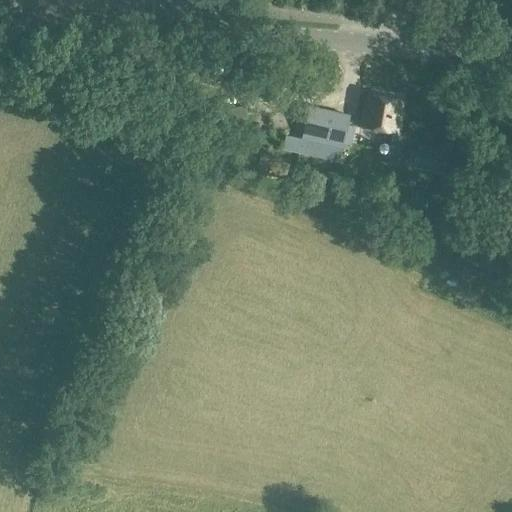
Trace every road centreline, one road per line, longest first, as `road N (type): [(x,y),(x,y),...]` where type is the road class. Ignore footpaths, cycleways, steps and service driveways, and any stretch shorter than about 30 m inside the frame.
road 1 (tertiary): [(511,67),(120,26)]
road 2 (tertiary): [(0,25),(120,26)]
